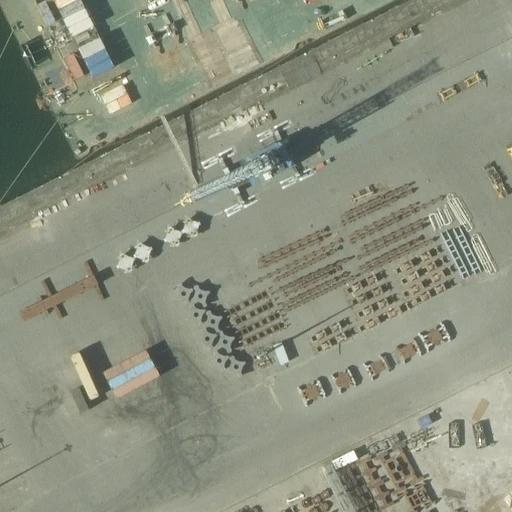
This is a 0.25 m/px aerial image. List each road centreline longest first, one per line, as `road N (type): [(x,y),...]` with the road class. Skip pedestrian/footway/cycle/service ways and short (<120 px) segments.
road 1 (unknown): [(0,347),(442,112),(511,85)]
road 2 (unknown): [(0,261),(507,0)]
